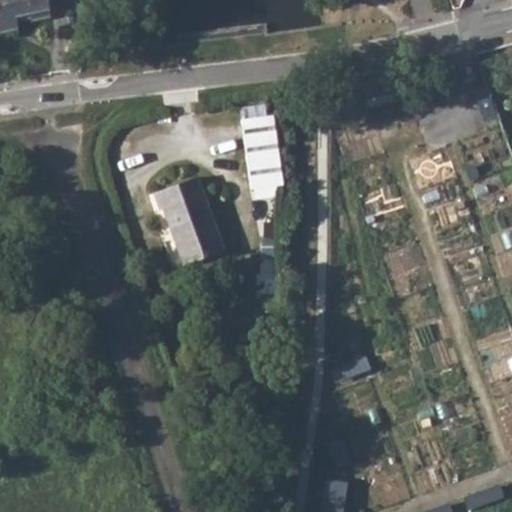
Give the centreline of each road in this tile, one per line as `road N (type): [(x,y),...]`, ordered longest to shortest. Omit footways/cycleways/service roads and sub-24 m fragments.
road 1 (residential): [(47,100),(391,53),(511,21)]
road 2 (unclassified): [(184,511),(47,100)]
